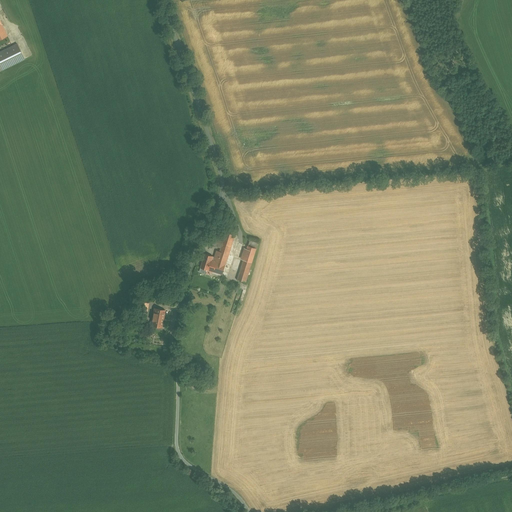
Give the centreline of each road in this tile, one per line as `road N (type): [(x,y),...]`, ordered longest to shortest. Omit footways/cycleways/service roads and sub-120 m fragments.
road 1 (residential): [(251,511),(231,486),(182,456),(176,438),(176,317),(220,179),(161,0)]
road 2 (residential): [(324,511),(511,466)]
